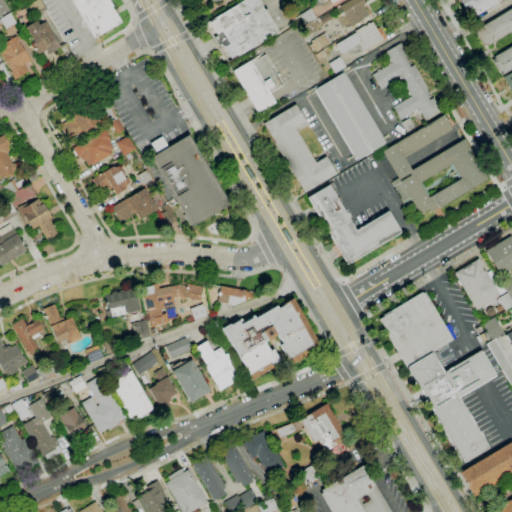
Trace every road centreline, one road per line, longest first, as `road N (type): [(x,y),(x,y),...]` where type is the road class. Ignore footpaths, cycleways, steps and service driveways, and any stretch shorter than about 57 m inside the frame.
road 1 (secondary): [(156,32),(352,368)]
road 2 (secondary): [(367,342),(170,11)]
road 3 (residential): [(277,248),(244,261),(154,253),(100,259),(0,298)]
road 4 (secondary): [(467,511),(367,342)]
road 5 (residential): [(156,32),(0,110)]
road 6 (residential): [(100,259),(20,106)]
road 7 (tertiary): [(352,368),(191,430)]
road 8 (secondary): [(352,368),(438,511)]
road 9 (residential): [(495,137),(413,0)]
road 10 (tertiary): [(191,430),(136,439),(70,470),(60,483)]
road 11 (tertiary): [(60,483),(145,460),(191,430)]
road 12 (tertiary): [(408,266),(511,204)]
